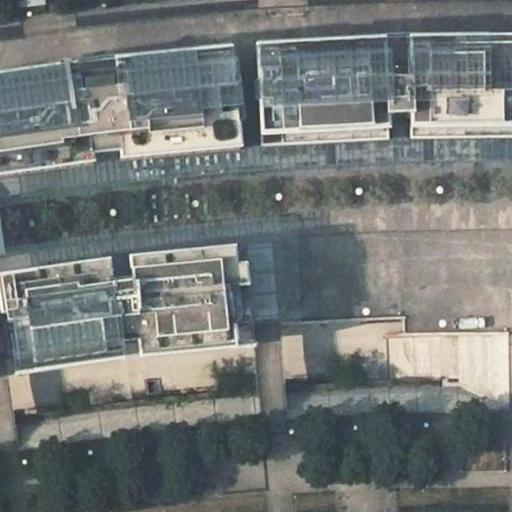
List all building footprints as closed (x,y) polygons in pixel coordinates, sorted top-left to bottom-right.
[(11,0),(12,9),(25,7),(46,4),(45,0),(11,0)] [(511,45),(408,48),(408,63),(511,61),(511,45)] [(383,48),(256,54),(257,70),(384,64),(383,48)] [(230,56),(115,69),(118,92),(136,90),(135,82),(232,72),(230,56)] [(511,61),(408,63),(409,69),(402,69),(400,66),(396,65),(392,66),(391,70),(384,70),(384,64),(257,70),(260,148),(263,148),(388,141),(386,119),(409,119),(410,139),(511,138),(511,61)] [(232,151),(240,150),(237,124),(232,124),(231,118),(237,118),(232,72),(135,82),(136,90),(112,93),(111,82),(82,85),(84,96),(59,99),(58,91),(39,94),(39,96),(28,98),(16,100),(15,97),(0,99),(0,178),(39,173),(100,165),(99,156),(106,155),(112,155),(125,153),(126,162),(132,161),(232,151)] [(26,82),(0,85),(0,99),(15,97),(16,100),(28,98),(39,96),(39,94),(58,91),(59,99),(78,97),(75,74),(26,82)] [(39,173),(0,178),(0,207),(93,194),(232,179),(424,169),(511,167),(511,138),(410,139),(388,141),(260,148),(240,150),(126,162),(100,165),(39,173)] [(127,261),(244,249),(252,327),(303,323),(298,218),(242,222),(114,235),(0,251),(0,272),(1,279),(108,263),(109,277),(129,274),(127,261)] [(238,274),(243,323),(251,322),(244,249),(127,261),(129,279),(204,272),(205,277),(238,274)] [(209,327),(243,323),(238,274),(205,277),(204,272),(129,279),(129,274),(109,277),(107,263),(0,278),(0,318),(24,315),(30,354),(117,341),(136,339),(210,332),(209,327)] [(30,354),(33,371),(122,358),(121,345),(133,344),(135,357),(235,347),(234,328),(252,327),(251,323),(209,327),(210,332),(136,339),(117,341),(30,354)] [(200,399),(74,412),(75,417),(34,421),(34,425),(19,427),(20,445),(203,425),(200,399)]
